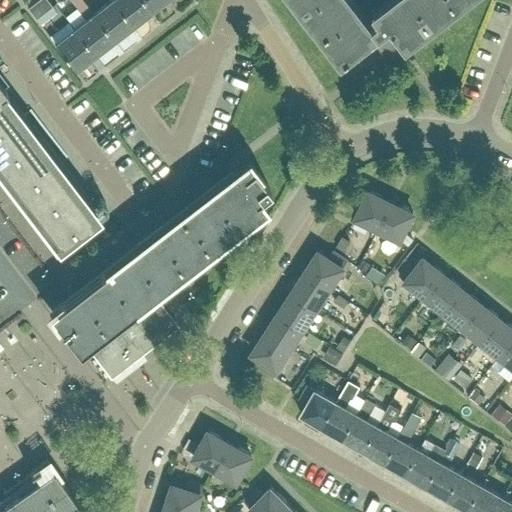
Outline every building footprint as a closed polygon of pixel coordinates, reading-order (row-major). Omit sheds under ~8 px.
[(50,5),(46,0),(35,0),(34,1),(43,12),(50,5)] [(111,0),(107,0),(91,13),(113,41),(132,26),(111,0)] [(142,0),(111,0),(132,26),(151,11),(142,0)] [(142,0),(151,11),(164,0),(142,0)] [(354,0),(293,0),(342,63),(376,37),(386,50),(401,39),(406,46),(466,0),(385,0),(366,15),(354,0)] [(34,1),(26,7),(34,18),(43,12),(34,1)] [(91,13),(72,27),(94,55),(113,41),(91,13)] [(94,55),(72,27),(53,42),(75,70),(94,55)] [(131,91),(163,68),(152,53),(121,76),(131,91)] [(0,177),(53,247),(94,215),(0,92),(0,90),(4,87),(0,81),(0,177)] [(231,169),(47,310),(76,348),(84,343),(108,375),(175,324),(150,291),(260,206),(253,198),(268,186),(251,164),(236,176),(231,169)] [(356,216),(377,226),(390,200),(369,190),(356,216)] [(390,200),(377,226),(400,237),(412,211),(390,200)] [(318,250),(304,272),(328,288),(347,259),(332,250),(328,256),(318,250)] [(399,274),(423,294),(441,271),(423,256),(415,265),(410,261),(399,274)] [(423,294),(442,308),(460,286),(441,271),(423,294)] [(304,272),(291,292),(315,308),(328,288),(304,272)] [(442,308),(461,323),(479,300),(460,286),(442,308)] [(291,292),(278,312),(302,328),(315,308),(291,292)] [(336,293),(325,307),(343,323),(355,309),(336,293)] [(461,323),(479,338),(497,315),(479,300),(461,323)] [(278,312),(265,332),(289,348),(302,328),(278,312)] [(479,338),(498,353),(511,335),(511,326),(497,315),(479,338)] [(289,348),(265,332),(252,352),(262,359),(258,365),(272,374),(289,348)] [(511,335),(498,353),(511,363),(511,335)] [(445,355),(434,371),(448,380),(459,364),(445,355)] [(336,400),(321,426),(342,437),(356,411),(346,405),(351,397),(353,398),(360,385),(348,379),(336,400)] [(300,413),(321,426),(336,400),(308,384),(299,399),(306,402),(300,413)] [(342,437),(363,449),(377,423),(356,411),(342,437)] [(363,449),(383,461),(398,435),(377,423),(363,449)] [(193,455),(214,467),(229,442),(208,430),(193,455)] [(383,461),(404,473),(419,447),(398,435),(383,461)] [(229,442),(214,467),(236,479),(250,454),(229,442)] [(404,473),(425,485),(439,459),(419,447),(404,473)] [(425,485),(446,497),(460,471),(439,459),(425,485)] [(0,511),(58,511),(74,501),(52,469),(0,505),(0,511)] [(446,497),(466,508),(481,482),(460,471),(446,497)] [(173,483),(165,506),(184,511),(193,511),(203,484),(186,479),(184,487),(173,483)] [(466,508),(472,511),(491,511),(502,494),(481,482),(466,508)] [(243,501),(254,511),(277,511),(287,503),(270,486),(261,494),(256,488),(243,501)] [(491,511),(511,511),(511,500),(502,494),(491,511)] [(277,511),(295,511),(287,503),(277,511)]
